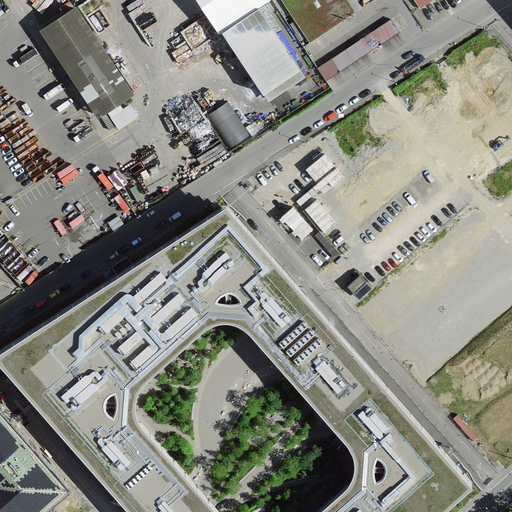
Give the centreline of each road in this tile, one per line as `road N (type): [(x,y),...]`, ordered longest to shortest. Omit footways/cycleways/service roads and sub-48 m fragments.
road 1 (unclassified): [(487,2),(0,319)]
road 2 (residential): [(110,511),(0,388)]
road 3 (unknown): [(84,263),(75,241),(103,209),(89,181),(91,155)]
